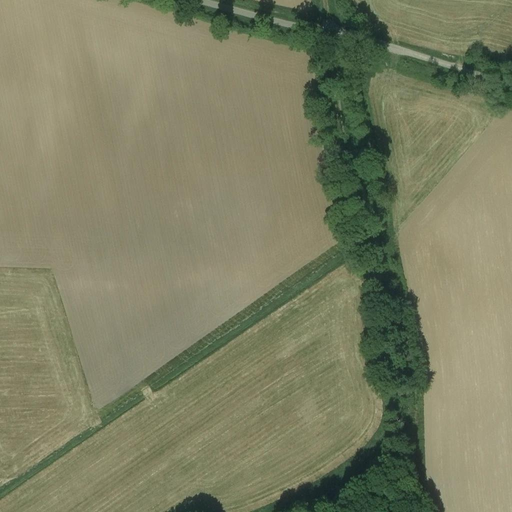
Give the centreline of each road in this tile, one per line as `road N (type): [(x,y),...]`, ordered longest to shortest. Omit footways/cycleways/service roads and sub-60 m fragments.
road 1 (track): [(412,511),(403,367),(348,142),(324,0)]
road 2 (unclassified): [(200,0),(306,30),(359,35),(511,83)]
